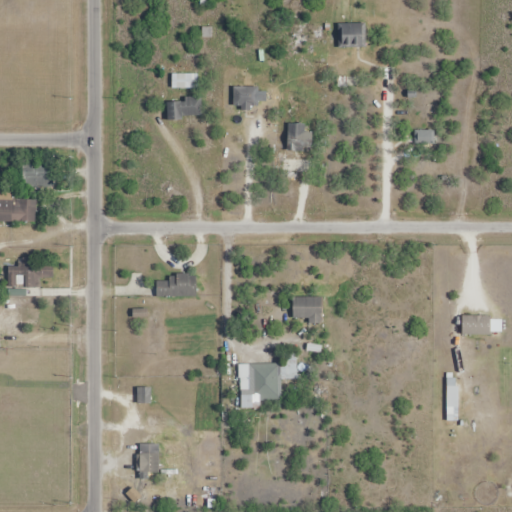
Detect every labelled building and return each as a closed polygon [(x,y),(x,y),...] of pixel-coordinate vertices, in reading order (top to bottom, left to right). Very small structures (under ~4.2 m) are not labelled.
[(366,48),(366,24),(339,24),(339,48),(366,48)] [(197,74),(172,74),(172,88),(197,88),(197,74)] [(234,108),(258,108),(258,87),(234,87),(234,108)] [(202,99),(167,99),(167,118),(202,118),(202,99)] [(313,132),(306,132),(306,124),(288,124),(288,150),(313,150),(313,132)] [(434,131),(416,131),(416,144),(434,144),(434,131)] [(296,160),(284,161),(284,172),(297,171),(296,160)] [(54,188),(54,167),(23,167),(23,188),(54,188)] [(0,222),(36,223),(36,200),(0,199),(0,222)] [(38,288),(38,274),(44,274),(44,268),(9,268),(9,288),(38,288)] [(156,277),(156,297),(195,297),(195,277),(156,277)] [(322,298),(293,298),(293,321),(322,321),(322,298)] [(3,326),(33,326),(33,309),(3,309),(3,326)] [(297,364),(250,364),(250,390),(241,390),(241,409),(261,409),(261,400),(282,400),(282,380),(297,380),(297,364)] [(151,388),(138,388),(138,404),(151,404),(151,388)] [(140,474),(159,474),(159,454),(140,454),(140,474)]
